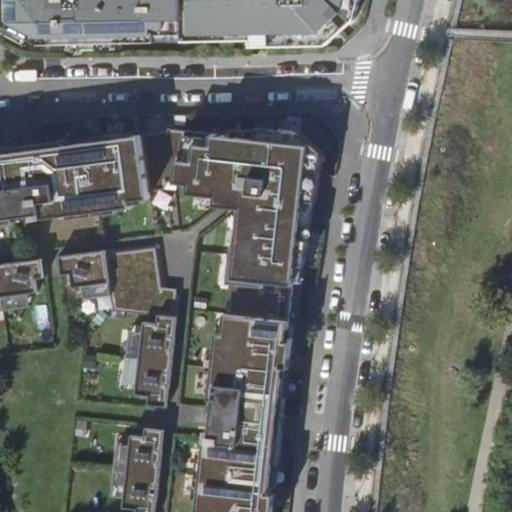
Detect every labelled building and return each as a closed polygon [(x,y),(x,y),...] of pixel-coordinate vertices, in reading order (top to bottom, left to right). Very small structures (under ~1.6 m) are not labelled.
[(5,18),(4,0),(0,0),(0,24),(25,37),(28,31),(5,18)] [(4,0),(5,18),(28,31),(40,37),(62,37),(116,37),(156,37),(156,32),(184,32),(184,37),(252,37),(302,37),(302,43),(326,43),(330,39),(326,34),(344,17),(349,22),(354,17),(358,0),(4,0)] [(326,34),(330,39),(349,22),(344,17),(326,34)] [(317,202),(324,156),(300,133),(257,128),(255,138),(168,128),(168,130),(122,137),(122,133),(96,136),(96,141),(66,145),(65,140),(0,149),(1,153),(0,153),(0,224),(19,222),(18,217),(49,213),(50,218),(131,207),(131,201),(150,198),(149,191),(164,190),(165,182),(189,184),(188,194),(216,197),(215,207),(241,209),(237,247),(233,247),(229,284),(233,284),(230,315),(227,314),(225,335),(219,334),(211,400),(216,400),(213,431),(208,431),(198,511),(275,511),(277,493),(272,493),(275,463),(279,464),(287,397),(283,396),(286,366),(292,367),(295,341),(290,340),(298,264),(306,266),(310,239),(300,237),(305,200),(317,202)] [(156,248),(106,254),(111,288),(112,295),(113,306),(162,313),(162,312),(178,314),(182,291),(167,289),(156,248)] [(106,254),(106,250),(61,256),(63,275),(72,274),(74,287),(84,286),(85,291),(111,288),(106,254)] [(43,259),(0,264),(0,302),(29,299),(28,294),(38,292),(37,278),(45,277),(43,259)] [(112,295),(111,288),(85,291),(86,299),(112,295)] [(0,302),(0,310),(30,306),(29,299),(0,302)] [(168,404),(181,314),(178,314),(162,312),(162,313),(161,321),(147,319),(146,329),(141,328),(133,380),(139,381),(137,391),(151,393),(149,402),(168,404)] [(133,380),(141,328),(133,327),(126,379),(133,380)] [(156,511),(166,427),(147,425),(146,434),(132,432),(131,443),(126,442),(120,494),(125,495),(124,505),(138,506),(137,511),(156,511)] [(120,494),(126,442),(118,441),(112,493),(120,494)]
